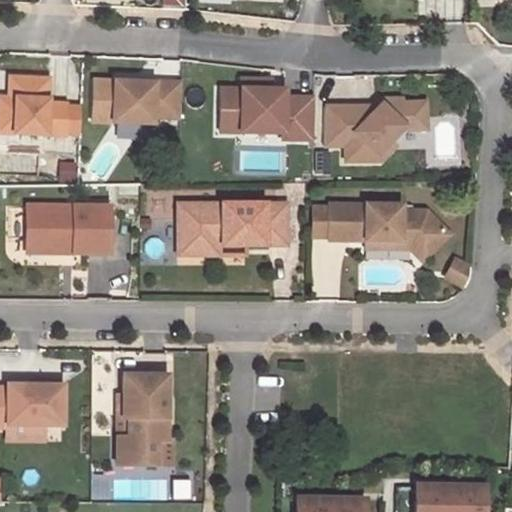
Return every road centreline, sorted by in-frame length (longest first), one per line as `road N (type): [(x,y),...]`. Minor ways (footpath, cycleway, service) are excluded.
road 1 (residential): [(0,41),(178,40),(468,56),(493,64),(480,317),(243,317)]
road 2 (residential): [(243,317),(0,317)]
road 3 (residential): [(237,511),(243,317)]
